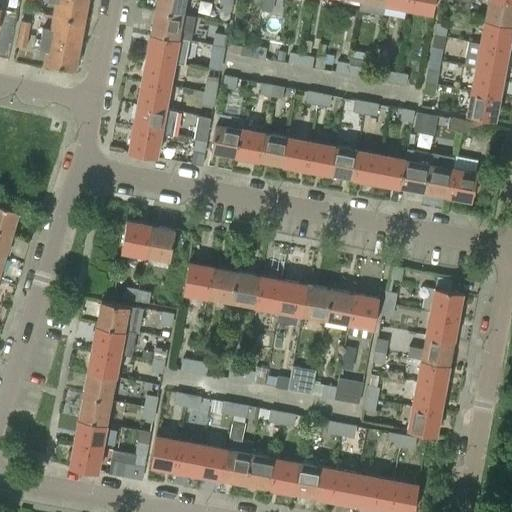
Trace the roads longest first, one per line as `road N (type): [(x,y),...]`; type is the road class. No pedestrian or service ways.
road 1 (residential): [(510,250),(76,166)]
road 2 (residential): [(461,511),(510,250)]
road 3 (residential): [(0,414),(76,166)]
road 4 (residential): [(186,511),(0,473)]
